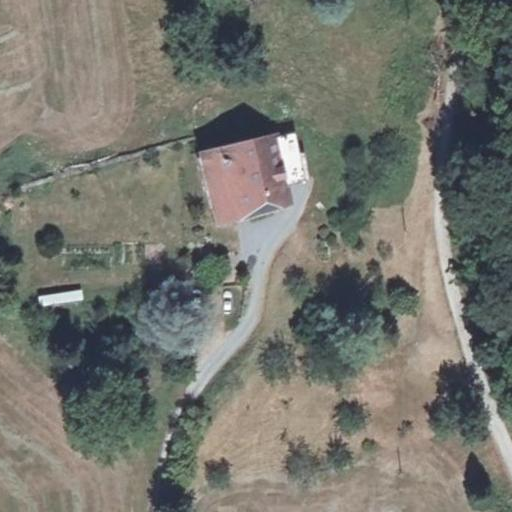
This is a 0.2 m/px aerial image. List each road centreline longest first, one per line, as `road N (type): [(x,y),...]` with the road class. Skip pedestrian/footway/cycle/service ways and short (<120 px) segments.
road 1 (unclassified): [(480,0),(446,121),(441,233),(467,348),(511,453)]
road 2 (track): [(158,511),(185,410),(260,296),(267,243)]
